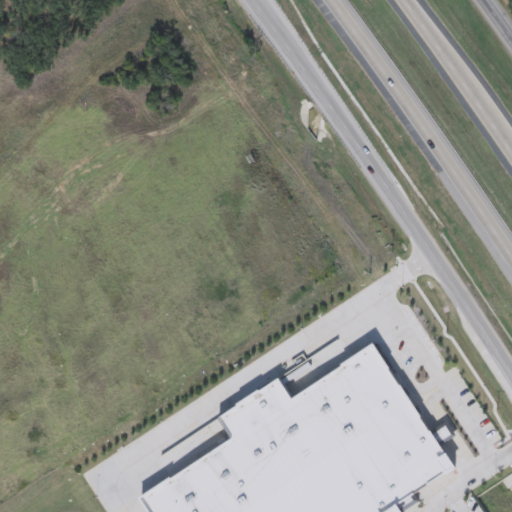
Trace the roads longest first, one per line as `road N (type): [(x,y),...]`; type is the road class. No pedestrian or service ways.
road 1 (secondary): [(248,0),(495,349)]
road 2 (motorway): [(328,0),(511,259)]
road 3 (motorway): [(511,144),(406,0)]
